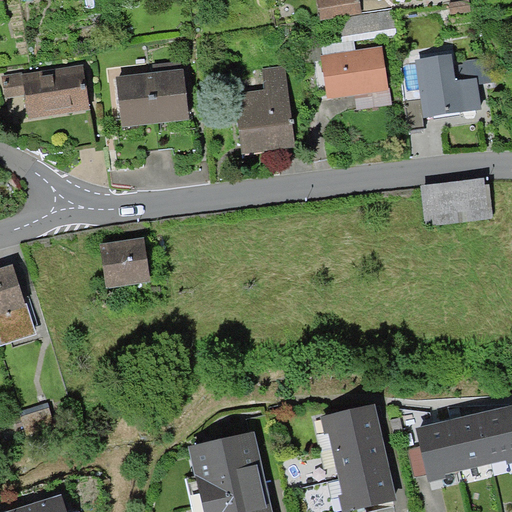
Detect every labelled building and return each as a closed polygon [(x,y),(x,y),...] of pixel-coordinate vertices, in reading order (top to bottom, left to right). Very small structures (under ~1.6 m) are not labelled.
[(359,0),(316,0),(320,21),(339,18),(361,14),(359,0)] [(393,9),(361,14),(339,18),(343,42),(397,33),(393,9)] [(382,46),(321,55),(327,98),(352,95),(389,90),(382,46)] [(492,57),(453,62),(452,54),(416,59),(421,99),(424,118),(447,115),(482,110),(478,84),(496,81),(492,57)] [(150,72),(156,123),(189,119),(183,61),(152,64),(152,72),(150,72)] [(91,109),(83,64),(23,74),(22,72),(2,75),(5,97),(25,94),(29,119),(91,109)] [(285,66),(262,69),(265,90),(234,93),(241,154),(279,149),(295,147),(285,66)] [(122,126),(156,123),(150,72),(116,76),(122,126)] [(421,99),(404,101),(408,130),(425,128),(424,118),(421,99)] [(484,178),(420,185),(425,225),(493,217),(489,184),(485,184),(484,178)] [(144,237),(100,242),(106,287),(150,282),(144,237)] [(0,267),(0,344),(0,346),(37,334),(27,303),(25,303),(13,264),(0,267)] [(48,402),(18,411),(26,438),(56,429),(48,402)] [(329,433),(332,449),(383,439),(380,422),(376,404),(320,416),(324,434),(329,433)] [(511,409),(511,405),(493,409),(476,413),(488,464),(506,459),(507,463),(511,462),(511,409)] [(463,416),(447,420),(459,471),(488,464),(476,413),(463,416)] [(431,424),(415,427),(420,447),(426,474),(428,482),(447,478),(446,474),(459,471),(447,420),(431,424)] [(189,446),(204,511),(273,511),(267,485),(255,431),(189,446)] [(386,453),(383,439),(332,449),(339,478),(389,467),(386,453)] [(426,474),(420,447),(408,449),(414,477),(426,474)] [(389,467),(339,478),(342,494),(338,495),(342,511),(396,500),(393,482),(389,467)] [(25,505),(27,511),(67,511),(61,493),(44,499),(25,505)]
